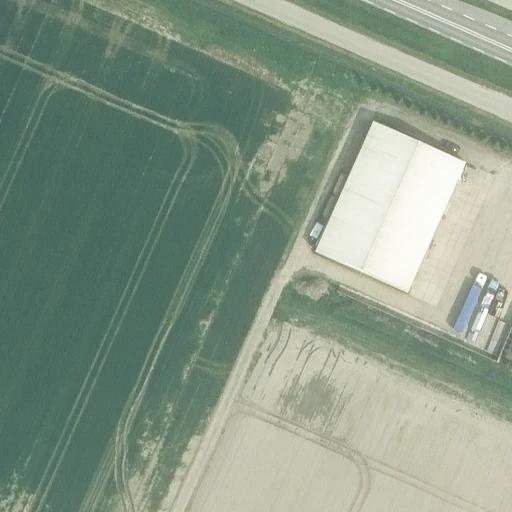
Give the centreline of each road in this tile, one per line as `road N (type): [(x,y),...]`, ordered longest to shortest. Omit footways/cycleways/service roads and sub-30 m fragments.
road 1 (unclassified): [(511,111),(256,0)]
road 2 (secondary): [(511,53),(390,0)]
